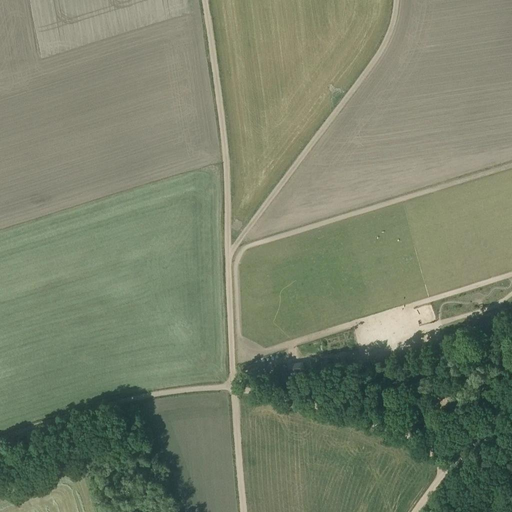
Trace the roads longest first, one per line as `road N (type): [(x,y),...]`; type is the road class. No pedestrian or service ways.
road 1 (track): [(241,511),(224,181),(202,0)]
road 2 (track): [(422,446),(361,419),(220,387),(128,399),(0,442)]
road 3 (track): [(226,258),(381,50),(396,0)]
